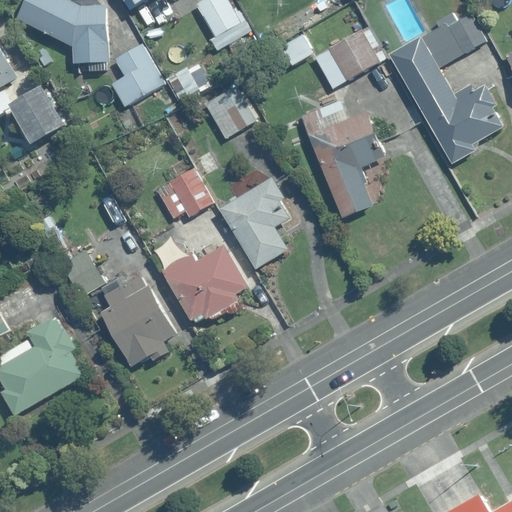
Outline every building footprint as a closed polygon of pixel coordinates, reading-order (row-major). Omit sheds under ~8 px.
[(93,70),(107,70),(111,70),(111,50),(111,7),(83,7),(69,0),(29,0),(20,19),(77,47),(77,63),(93,64),(93,70)] [(127,0),(132,9),(148,0),(127,0)] [(209,0),(200,5),(202,8),(219,37),(243,23),(229,0),(209,0)] [(447,23),(392,55),(453,163),(482,146),(479,141),(504,127),(494,110),(501,106),(489,86),(479,92),(475,85),(458,94),(443,68),(490,42),(475,14),(450,29),(447,23)] [(337,89),(358,76),(383,61),(364,30),(318,58),(337,89)] [(296,66),(299,65),(317,54),(309,40),(288,53),(296,66)] [(0,88),(20,77),(0,41),(0,88)] [(128,106),(156,90),(169,82),(146,45),(119,61),(129,78),(116,85),(128,106)] [(12,105),(15,110),(36,143),(69,124),(45,85),(12,105)] [(209,104),(214,111),(231,139),(262,120),(240,85),(209,104)] [(0,117),(9,111),(0,96),(0,117)] [(305,115),(312,132),(347,216),(376,204),(367,182),(372,179),(367,165),(388,157),(369,112),(352,119),(343,99),(305,115)] [(212,150),(197,159),(208,176),(223,167),(212,150)] [(179,224),(186,220),(218,202),(199,169),(160,191),(179,224)] [(273,180),(269,182),(261,169),(245,179),(253,192),(224,210),(259,268),(291,248),(278,228),(293,220),(296,218),(280,192),(273,180)] [(167,269),(169,273),(196,321),(209,314),(211,319),(242,302),(237,294),(252,286),(229,246),(203,261),(198,252),(167,269)] [(87,298),(109,285),(89,250),(66,263),(87,298)] [(184,333),(154,285),(147,274),(135,282),(111,296),(117,306),(105,313),(138,367),(168,349),(165,345),(184,333)] [(0,305),(0,340),(16,331),(0,305)] [(20,416),(77,381),(87,374),(75,354),(81,350),(59,315),(32,332),(35,337),(0,358),(0,359),(6,369),(0,372),(11,389),(6,392),(20,416)] [(511,511),(511,501),(509,503),(494,511),(483,493),(466,502),(449,511),(511,511)]
